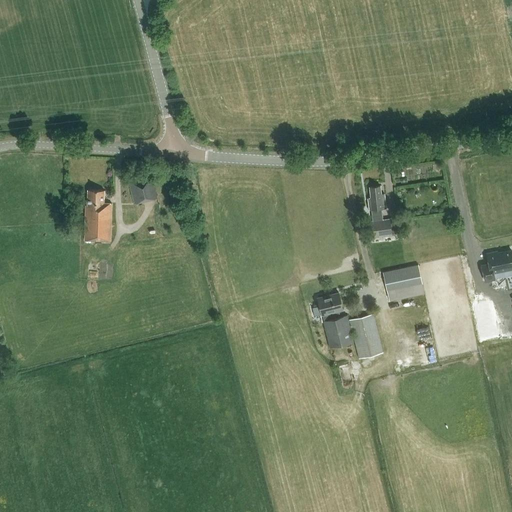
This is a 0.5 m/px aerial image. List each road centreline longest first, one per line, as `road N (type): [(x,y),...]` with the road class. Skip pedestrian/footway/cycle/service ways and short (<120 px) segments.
road 1 (tertiary): [(511,137),(331,161),(178,153)]
road 2 (tertiary): [(0,146),(178,153)]
road 3 (tertiary): [(178,153),(138,2)]
